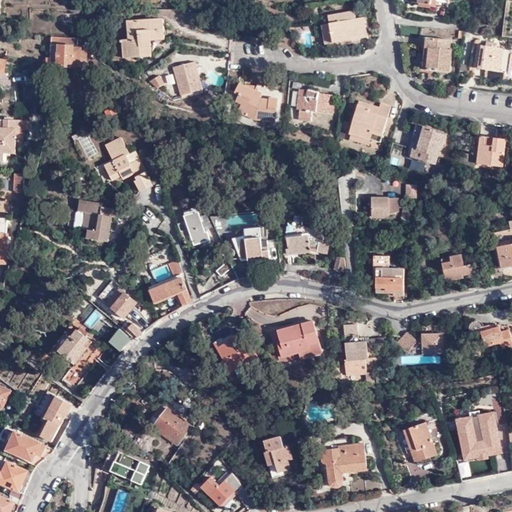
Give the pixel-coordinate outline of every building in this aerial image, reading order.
[(368,37),(364,17),(356,18),(355,11),(329,16),(330,23),(322,25),(325,43),(335,42),(335,40),(346,38),(346,42),(360,39),(360,38),(368,37)] [(129,39),(129,57),(151,56),(150,40),(165,38),(164,19),(129,22),(130,39),(129,39)] [(78,39),(53,37),(52,58),(47,58),(47,64),(58,65),(58,66),(73,66),(73,65),(81,66),(81,61),(86,62),(87,50),(82,50),(82,47),(77,47),(78,39)] [(427,38),(426,47),(430,48),(429,67),(428,69),(450,72),(452,49),(451,49),(451,40),(427,38)] [(487,69),(500,71),(503,47),(479,44),(475,67),(487,69)] [(199,74),(196,61),(175,67),(181,94),(203,89),(201,82),(199,82),(197,75),(199,74)] [(500,73),(500,71),(487,69),(486,77),(504,79),(505,74),(500,73)] [(165,84),(161,76),(151,81),(158,87),(165,84)] [(254,95),(256,90),(240,83),(236,92),(240,94),(237,101),(242,103),(239,111),(255,119),(276,121),(278,98),(270,97),(269,100),(260,98),(254,95)] [(308,96),(308,90),(300,88),(297,108),(301,108),(303,95),(308,96)] [(256,89),(256,90),(254,95),(260,98),(263,92),(256,89)] [(336,95),(308,90),(308,96),(303,95),(301,108),(299,119),(312,121),(314,111),(333,113),(336,95)] [(360,101),(359,105),(370,109),(369,113),(378,115),(380,107),(360,101)] [(15,116),(29,117),(29,102),(15,102),(15,116)] [(350,133),(352,133),(370,139),(380,142),(392,106),(381,103),(380,107),(378,115),(369,113),(370,109),(359,105),(350,133)] [(28,121),(0,119),(0,160),(4,160),(4,153),(15,153),(16,135),(22,135),(22,129),(27,129),(28,121)] [(424,127),(422,136),(420,144),(421,144),(420,149),(414,148),(412,157),(435,163),(444,135),(435,132),(435,130),(424,127)] [(370,139),(352,133),(350,139),(368,145),(370,139)] [(506,139),(486,136),(483,155),(479,154),(478,164),(503,167),(506,139)] [(127,156),(130,154),(121,138),(106,146),(114,161),(106,165),(113,180),(122,175),(124,179),(134,174),(136,178),(147,172),(140,159),(131,164),(127,156)] [(130,155),(130,154),(127,156),(131,164),(140,159),(136,152),(130,155)] [(379,159),(385,161),(387,155),(380,153),(379,159)] [(147,172),(136,178),(138,180),(136,181),(141,192),(153,186),(147,172)] [(25,174),(15,173),(15,191),(24,191),(25,174)] [(399,196),(373,197),(373,215),(385,215),(399,211),(399,196)] [(96,206),(96,202),(81,200),(79,211),(77,213),(75,227),(76,229),(89,230),(88,239),(109,243),(113,218),(117,218),(118,210),(103,207),(96,206)] [(413,210),(402,209),(402,220),(412,221),(413,210)] [(206,232),(199,211),(185,215),(195,245),(210,239),(207,231),(206,232)] [(0,262),(7,263),(8,234),(6,234),(7,219),(0,219),(0,262)] [(258,256),(259,259),(259,263),(262,263),(263,264),(271,263),(269,240),(262,241),(262,237),(250,238),(251,242),(240,243),(239,239),(235,239),(235,241),(233,241),(234,259),(251,257),(258,256)] [(327,251),(329,244),(310,240),(309,239),(290,242),(290,245),(284,245),(285,253),(310,250),(310,249),(327,251)] [(511,244),(499,247),(502,267),(511,264),(511,244)] [(229,257),(224,247),(212,259),(217,264),(224,257),(226,260),(229,257)] [(462,254),(451,256),(453,265),(451,266),(452,269),(446,270),(447,280),(464,277),(464,275),(473,273),(471,265),(465,266),(462,254)] [(335,267),(346,271),(344,257),(339,255),(335,267)] [(375,268),(377,268),(390,268),(390,256),(375,256),(375,268)] [(453,265),(451,256),(443,258),(446,270),(452,269),(451,266),(453,265)] [(175,275),(182,271),(179,259),(169,263),(175,275)] [(390,268),(377,268),(377,291),(395,291),(395,294),(404,294),(405,269),(390,268)] [(185,306),(192,302),(182,277),(151,290),(156,301),(174,294),(179,292),(185,306)] [(126,317),(138,303),(122,290),(110,303),(126,317)] [(181,308),(185,306),(179,292),(174,294),(181,308)] [(314,320),(305,322),(307,328),(280,336),(282,341),(283,347),(280,348),(282,357),(299,352),(302,351),(303,354),(300,355),(301,359),(320,354),(323,350),(314,320)] [(307,328),(305,322),(279,330),(280,336),(307,328)] [(128,327),(137,337),(142,334),(132,323),(128,327)] [(511,335),(511,329),(502,332),(501,327),(482,331),(486,347),(501,343),(502,348),(511,345),(511,335)] [(81,355),(86,349),(82,346),(88,339),(78,330),(73,337),(72,336),(60,350),(75,362),(76,362),(78,363),(83,357),(81,355)] [(121,349),(130,339),(120,330),(111,341),(121,349)] [(215,342),(232,371),(258,356),(243,331),(231,338),(233,340),(227,343),(224,337),(215,342)] [(383,349),(382,344),(382,339),(369,340),(368,338),(358,339),(357,331),(344,332),(347,361),(345,361),(346,373),(358,371),(359,375),(366,375),(367,375),(367,373),(365,359),(370,359),(369,350),(383,349)] [(82,346),(86,349),(92,342),(88,339),(82,346)] [(373,373),(367,373),(367,375),(366,375),(366,383),(374,383),(373,373)] [(12,391),(1,385),(0,386),(0,403),(4,406),(12,391)] [(45,418),(57,396),(54,395),(42,416),(47,419),(45,418)] [(72,405),(57,396),(45,418),(47,419),(44,425),(39,433),(52,441),(72,405)] [(191,426),(168,407),(154,426),(177,444),(191,426)] [(457,419),(464,454),(501,447),(494,412),(457,419)] [(427,422),(410,428),(418,450),(413,452),(416,462),(438,454),(427,422)] [(418,450),(410,428),(405,430),(413,452),(418,450)] [(37,453),(41,455),(46,446),(42,444),(42,443),(18,431),(9,449),(33,461),(37,453)] [(340,446),(355,444),(354,436),(329,439),(323,448),(323,450),(340,449),(340,446)] [(274,450),(280,472),(291,469),(289,460),(294,459),(290,446),(285,447),(281,448),(279,437),(266,440),(269,451),(274,450)] [(364,443),(355,444),(340,446),(340,449),(323,450),(317,451),(318,465),(324,462),(329,464),(331,484),(333,487),(337,488),(342,486),(344,481),(343,473),(343,468),(353,467),(353,471),(367,470),(364,443)] [(501,447),(464,454),(465,459),(480,456),(480,459),(488,458),(488,455),(502,452),(501,447)] [(281,476),(280,472),(274,450),(269,451),(267,452),(274,478),(281,476)] [(0,481),(14,488),(11,494),(22,499),(25,494),(19,491),(28,472),(8,462),(3,473),(0,480),(0,481)] [(221,485),(231,475),(227,471),(217,481),(221,485)] [(221,505),(243,485),(233,473),(231,475),(221,485),(217,481),(212,477),(202,487),(221,505)] [(191,489),(196,494),(202,487),(197,481),(191,489)] [(22,499),(11,494),(8,499),(0,495),(0,511),(10,511),(15,502),(19,504),(22,499)]
